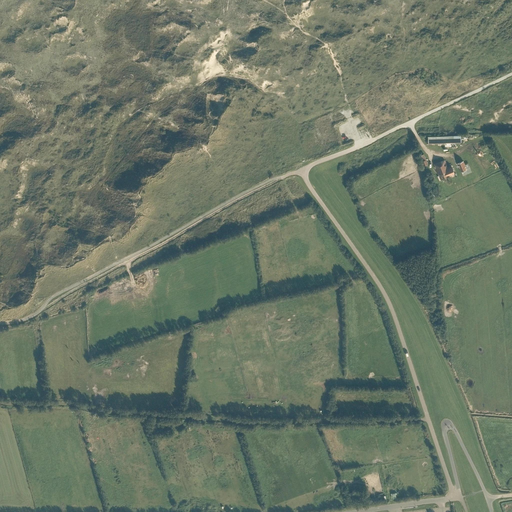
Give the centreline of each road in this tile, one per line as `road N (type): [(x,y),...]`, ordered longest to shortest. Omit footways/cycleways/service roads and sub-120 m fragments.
road 1 (track): [(0,403),(283,422),(428,418)]
road 2 (unclassified): [(454,497),(390,303),(303,170)]
road 3 (track): [(284,175),(32,317),(0,325)]
road 4 (unclassified): [(461,496),(444,433),(450,424),(491,511)]
road 5 (unclassified): [(303,170),(419,117)]
